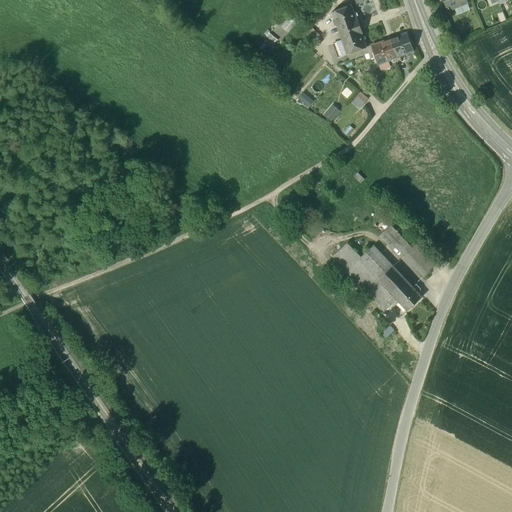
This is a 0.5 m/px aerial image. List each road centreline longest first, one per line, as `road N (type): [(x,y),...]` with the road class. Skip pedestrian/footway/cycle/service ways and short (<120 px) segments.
road 1 (unclassified): [(388,511),(427,350),(454,280),(511,184)]
road 2 (track): [(268,196),(0,315)]
road 3 (secondary): [(511,155),(472,116),(413,0)]
